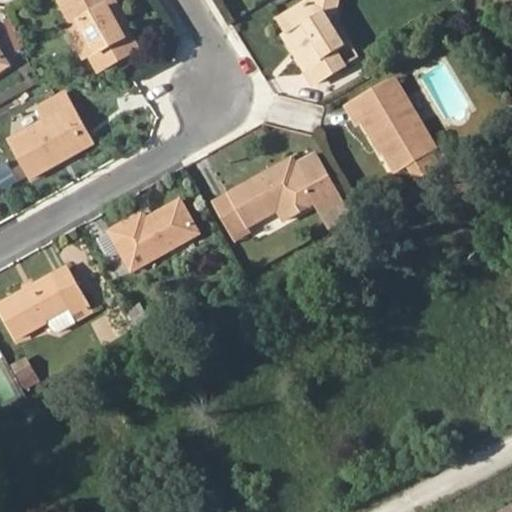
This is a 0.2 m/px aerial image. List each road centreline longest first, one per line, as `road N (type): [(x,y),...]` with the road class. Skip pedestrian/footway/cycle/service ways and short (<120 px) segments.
road 1 (residential): [(197,0),(230,52),(223,91),(192,143),(0,251)]
road 2 (residential): [(398,511),(511,448)]
